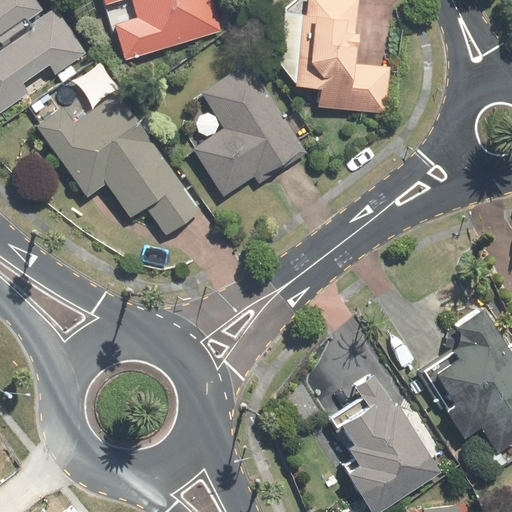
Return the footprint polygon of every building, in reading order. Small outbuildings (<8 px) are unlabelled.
[(0,0),(0,112),(31,90),(24,80),(49,63),(56,73),(79,57),(88,51),(54,3),(45,9),(38,0),(0,0)] [(222,27),(214,0),(104,0),(118,53),(222,27)] [(290,0),(281,7),(278,59),(295,83),(318,84),(317,105),(387,110),(390,61),(357,59),(360,0),(290,0)] [(250,58),(200,89),(211,108),(194,118),(204,134),(190,142),(224,197),(305,146),(250,58)] [(86,109),(76,95),(60,106),(53,96),(32,111),(39,121),(34,124),(85,196),(107,181),(131,216),(145,206),(164,233),(201,208),(116,87),(86,109)] [(453,315),(462,331),(448,339),(452,347),(419,367),(461,436),(479,426),(494,450),(484,456),(493,471),(511,460),(511,345),(483,297),(453,315)] [(378,371),(355,387),(365,401),(330,425),(354,461),(344,469),(373,511),(378,511),(444,468),(378,371)] [(459,511),(459,501),(409,502),(409,511),(459,511)]
